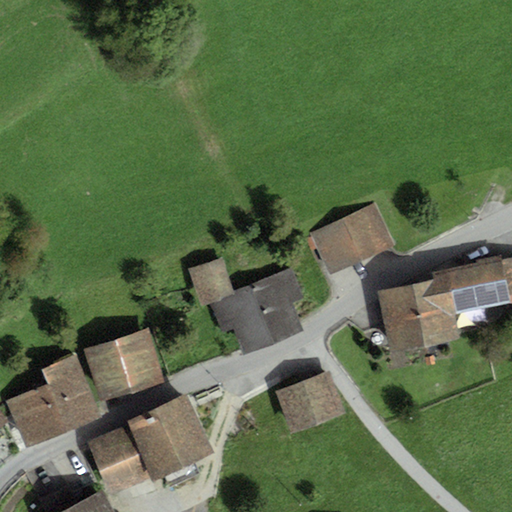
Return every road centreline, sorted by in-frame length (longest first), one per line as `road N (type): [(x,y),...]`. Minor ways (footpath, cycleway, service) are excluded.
road 1 (unclassified): [(0,485),(52,450),(184,386),(309,338)]
road 2 (unclassified): [(309,338),(377,282),(511,218)]
road 3 (residential): [(309,338),(399,458),(464,511)]
road 4 (track): [(242,363),(204,511)]
